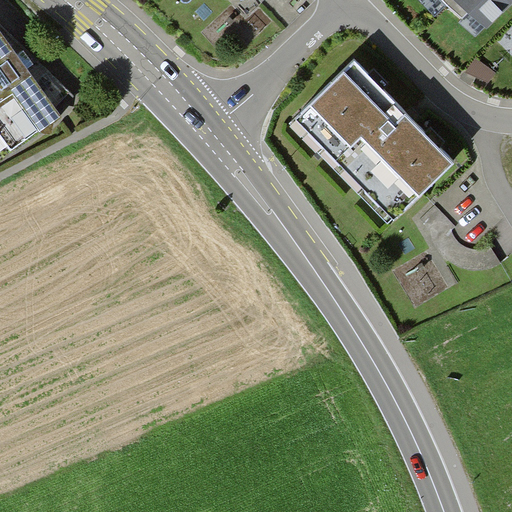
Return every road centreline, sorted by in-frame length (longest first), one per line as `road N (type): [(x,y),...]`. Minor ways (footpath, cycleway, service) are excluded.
road 1 (secondary): [(206,134),(357,335),(404,415),(444,511)]
road 2 (residential): [(511,118),(465,111),(441,95),(347,1)]
road 3 (residential): [(206,134),(347,1)]
road 4 (secondary): [(73,0),(206,134)]
